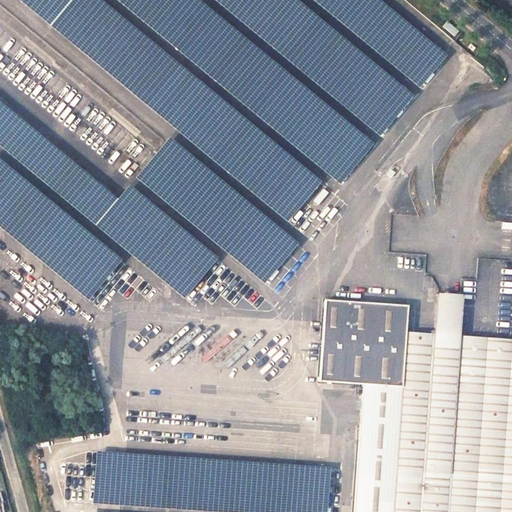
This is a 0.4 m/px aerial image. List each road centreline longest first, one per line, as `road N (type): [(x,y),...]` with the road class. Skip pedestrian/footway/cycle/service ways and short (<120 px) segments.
road 1 (unknown): [(0,2),(311,251)]
road 2 (unknown): [(110,387),(123,440),(347,472)]
road 3 (unknown): [(188,310),(0,146)]
road 4 (unknown): [(388,147),(204,0)]
road 5 (unknown): [(370,238),(422,313),(445,435)]
road 6 (unknown): [(347,472),(319,413),(251,411),(190,388)]
road 7 (unknown): [(436,114),(299,0)]
road 8 (unknown): [(511,111),(466,168),(453,210),(451,264)]
road 9 (unknown): [(370,238),(290,321),(251,320)]
road 10 (unknown): [(188,310),(112,315),(103,345),(110,387)]
